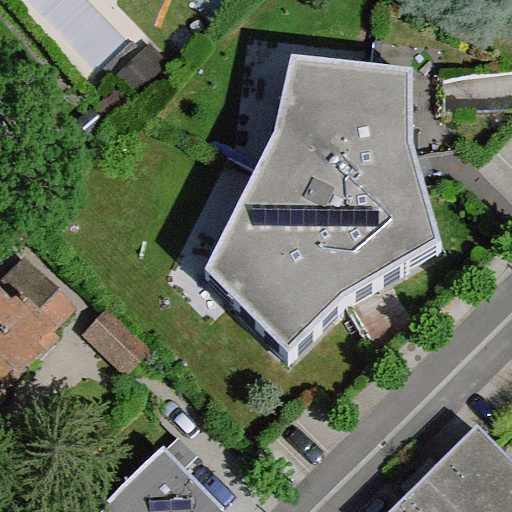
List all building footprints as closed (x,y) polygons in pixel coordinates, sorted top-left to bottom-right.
[(276,177),(205,312),(292,397),(350,337),(444,283),(414,183),(415,108),(293,92),(276,177)] [(234,160),(188,262),(217,276),(264,173),(234,160)] [(0,409),(77,328),(12,267),(0,279),(0,409)] [(511,511),(511,469),(479,437),(405,511),(511,511)] [(219,511),(162,457),(108,511),(219,511)]
